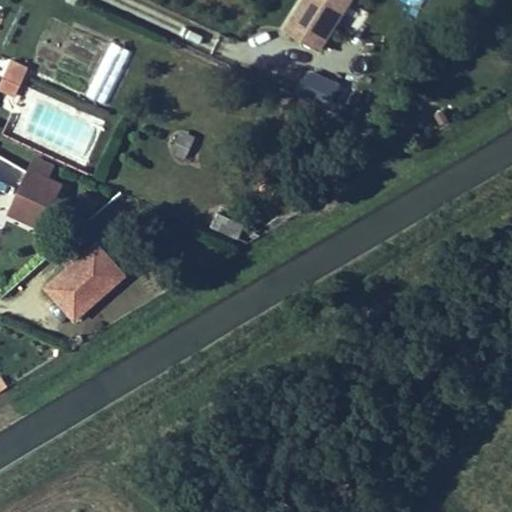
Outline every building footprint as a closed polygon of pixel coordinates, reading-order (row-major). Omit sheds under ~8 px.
[(291,0),(278,22),(309,40),(333,0),(291,0)] [(107,103),(133,51),(114,42),(89,94),(107,103)] [(2,71),(19,78),(25,64),(9,56),(2,71)] [(307,70),(302,93),(333,100),(338,76),(307,70)] [(0,75),(0,89),(11,95),(19,78),(2,71),(0,75)] [(178,128),(171,153),(187,158),(194,132),(178,128)] [(23,173),(8,204),(40,219),(54,189),(23,173)] [(8,204),(3,215),(34,230),(40,219),(8,204)] [(238,238),(245,220),(215,210),(209,228),(238,238)] [(42,284),(74,320),(129,272),(96,236),(42,284)]
